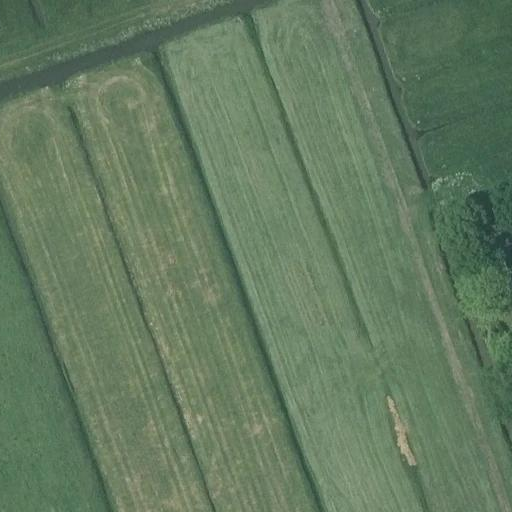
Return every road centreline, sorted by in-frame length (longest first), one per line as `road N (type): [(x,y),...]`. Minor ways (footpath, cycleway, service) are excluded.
road 1 (track): [(340,0),(511,484)]
road 2 (track): [(171,0),(0,62)]
